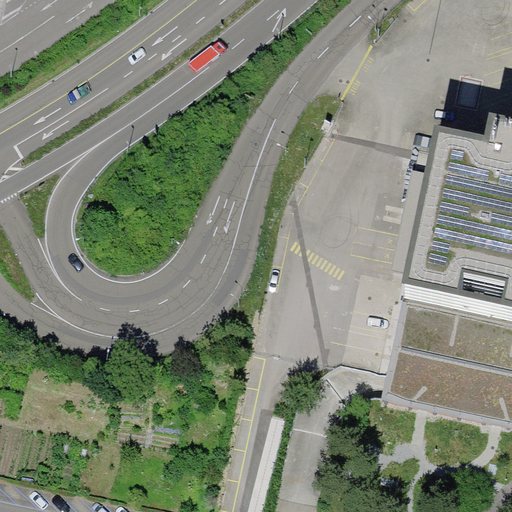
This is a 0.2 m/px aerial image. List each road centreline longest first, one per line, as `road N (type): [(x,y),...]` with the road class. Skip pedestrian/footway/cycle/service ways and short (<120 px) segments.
road 1 (unclassified): [(378,0),(273,116),(202,303)]
road 2 (unclassified): [(98,310),(58,241),(59,214),(67,190),(165,98)]
road 3 (secondary): [(215,0),(46,121),(0,143)]
road 4 (unclassified): [(0,300),(40,321),(115,341),(175,327),(202,303)]
road 5 (secondary): [(0,190),(165,98)]
road 6 (secondary): [(165,98),(287,0)]
road 7 (unclassified): [(98,310),(58,292),(0,209)]
